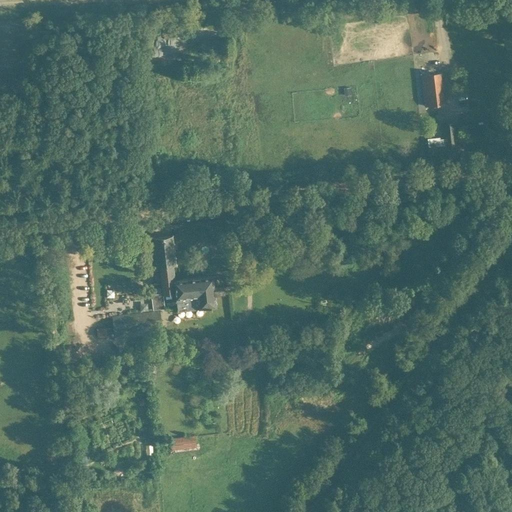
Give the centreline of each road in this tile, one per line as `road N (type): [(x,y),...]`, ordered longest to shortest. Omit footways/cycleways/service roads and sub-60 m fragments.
road 1 (track): [(0,230),(511,167)]
road 2 (track): [(317,511),(511,240)]
road 3 (track): [(41,225),(73,511)]
